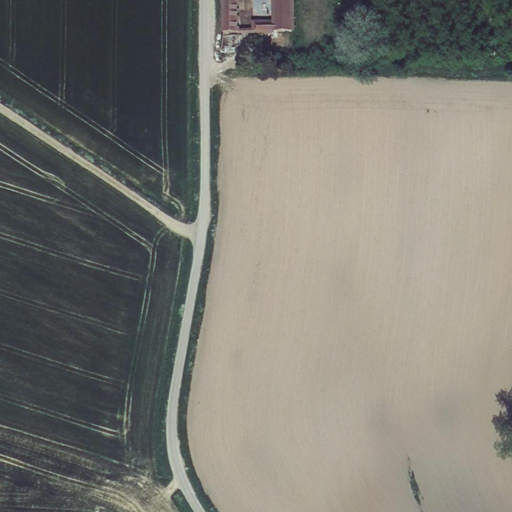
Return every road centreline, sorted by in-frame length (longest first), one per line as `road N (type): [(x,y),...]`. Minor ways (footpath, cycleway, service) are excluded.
road 1 (unclassified): [(203,0),(203,216),(171,418),(176,468),(200,511)]
road 2 (track): [(0,107),(172,221),(201,231)]
